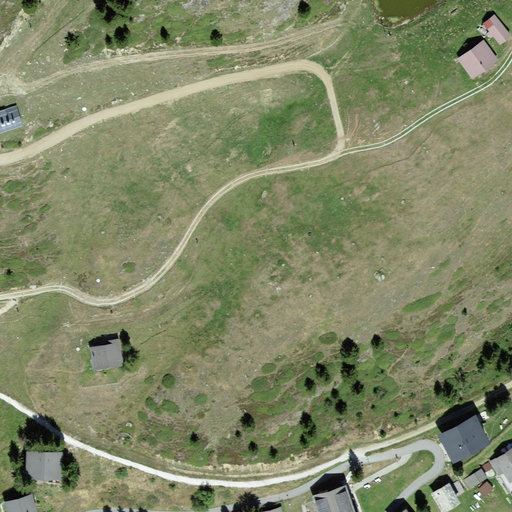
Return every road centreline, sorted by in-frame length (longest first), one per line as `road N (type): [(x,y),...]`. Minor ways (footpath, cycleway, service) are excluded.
road 1 (track): [(17,294),(65,288),(110,301),(141,288),(218,193),(259,172),(337,154),(328,83),(303,62)]
road 2 (track): [(0,394),(77,443),(187,479),(249,483),(356,453)]
road 3 (residential): [(389,511),(440,464),(439,453),(424,444),(359,460),(278,497),(209,511)]
road 4 (track): [(303,62),(109,111),(14,159),(0,158)]
road 5 (track): [(337,154),(384,143),(488,83),(511,54)]
